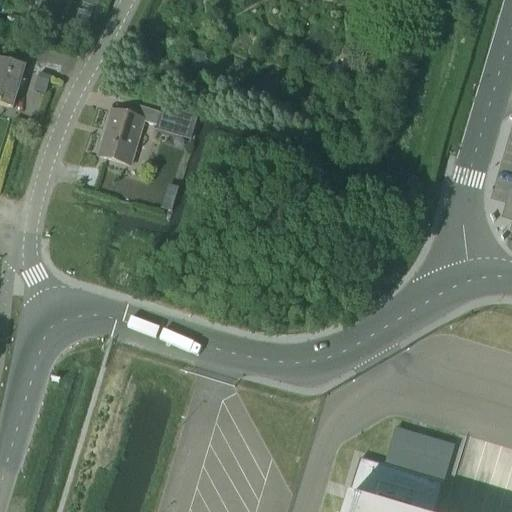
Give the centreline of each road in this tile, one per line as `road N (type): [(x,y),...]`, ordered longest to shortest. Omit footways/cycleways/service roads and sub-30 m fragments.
road 1 (unclassified): [(40,336),(31,222),(61,127),(125,0)]
road 2 (unclassified): [(368,342),(327,361),(284,364),(87,314),(40,336)]
road 3 (unclassified): [(465,287),(456,222),(511,34)]
road 4 (unclassified): [(40,336),(0,476)]
road 5 (unknown): [(207,393),(172,511)]
road 6 (unknown): [(267,511),(274,477),(231,403)]
